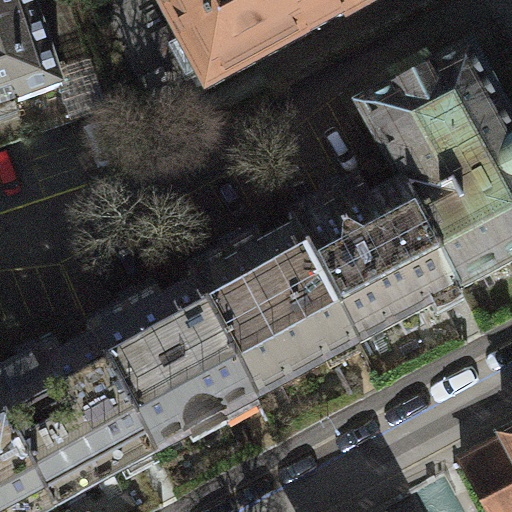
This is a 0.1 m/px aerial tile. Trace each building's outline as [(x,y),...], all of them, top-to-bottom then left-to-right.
[(0,0),(0,105),(63,83),(46,35),(33,0),(0,0)] [(158,0),(205,88),(369,0),(158,0)] [(390,68),(400,87),(360,108),(402,185),(458,288),(511,258),(511,126),(470,50),(428,73),(417,53),(390,68)] [(406,316),(458,288),(402,185),(369,203),(358,182),(338,193),(334,184),(325,189),(317,194),(321,201),(291,218),(298,230),(358,342),(406,316)] [(358,342),(298,230),(265,247),(260,237),(241,247),(235,236),(226,241),(217,246),(222,256),(190,273),(196,285),(257,397),(308,369),(358,342)] [(257,397),(196,285),(163,303),(157,291),(139,300),(134,291),(125,296),(116,301),(121,310),(87,329),(93,340),(154,452),(186,435),(191,443),(207,434),(225,425),(221,416),(257,397)] [(0,409),(53,507),(154,452),(93,340),(63,356),(57,345),(38,355),(33,345),(23,351),(13,356),(19,366),(0,376),(0,409)] [(0,511),(43,511),(53,507),(0,409),(0,511)] [(511,511),(511,433),(462,461),(489,511),(511,511)]
